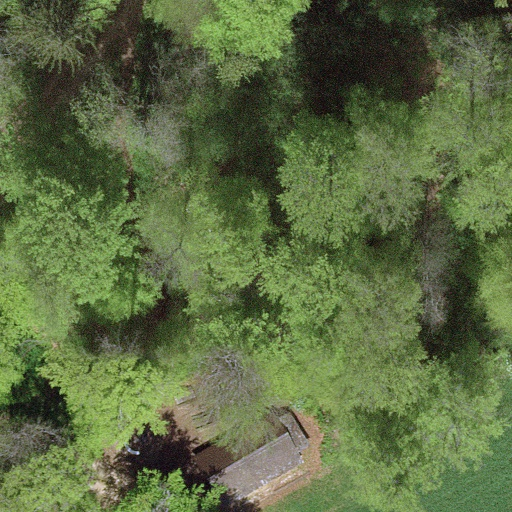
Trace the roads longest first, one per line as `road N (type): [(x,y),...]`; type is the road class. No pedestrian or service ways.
road 1 (track): [(114,0),(0,150)]
road 2 (track): [(0,438),(128,511)]
